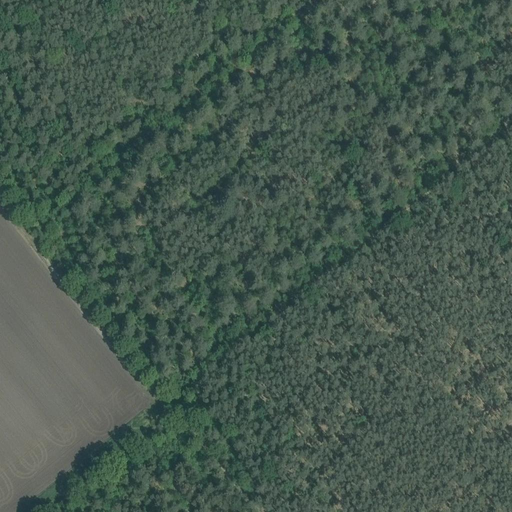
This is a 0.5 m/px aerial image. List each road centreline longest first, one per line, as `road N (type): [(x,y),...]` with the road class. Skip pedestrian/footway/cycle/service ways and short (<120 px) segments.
road 1 (track): [(172,397),(511,122)]
road 2 (track): [(261,511),(172,397)]
